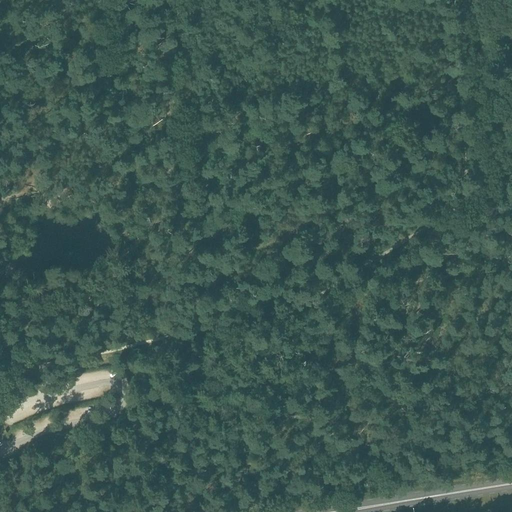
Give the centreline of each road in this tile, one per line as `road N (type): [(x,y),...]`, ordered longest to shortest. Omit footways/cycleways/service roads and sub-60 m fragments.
road 1 (unknown): [(511,258),(369,299),(298,244),(268,247),(154,275),(118,302),(60,308),(0,353)]
road 2 (track): [(165,336),(292,313),(464,188)]
road 3 (track): [(164,0),(203,275)]
road 4 (track): [(464,188),(448,0)]
road 5 (track): [(0,385),(58,360),(165,336)]
road 6 (primary): [(367,511),(511,489)]
